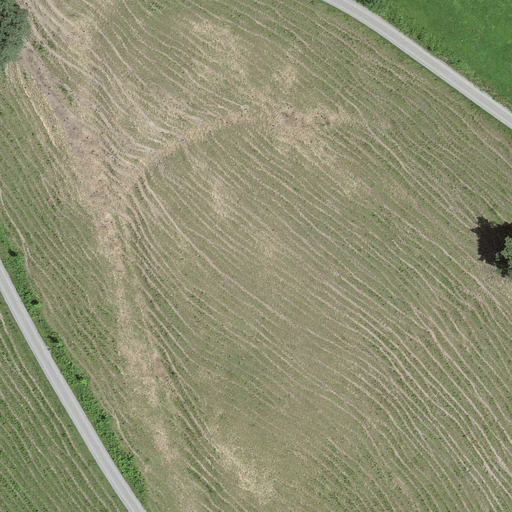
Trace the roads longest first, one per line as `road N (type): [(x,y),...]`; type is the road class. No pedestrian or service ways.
road 1 (unclassified): [(0,273),(138,511)]
road 2 (unclassified): [(511,120),(337,0)]
